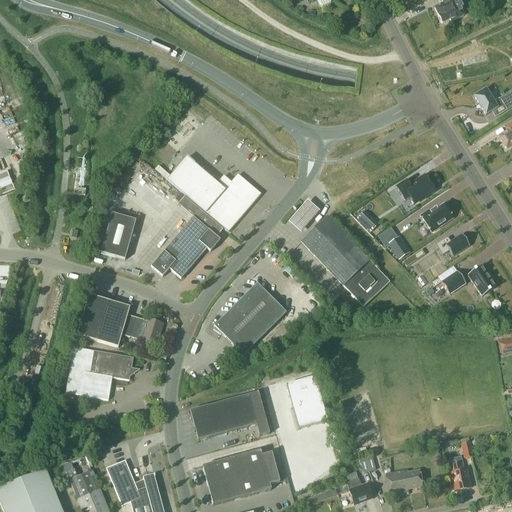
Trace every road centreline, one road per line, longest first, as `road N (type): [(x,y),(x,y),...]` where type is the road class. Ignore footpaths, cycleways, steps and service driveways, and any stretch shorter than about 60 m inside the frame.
road 1 (primary): [(511,63),(421,82),(325,76),(236,44),(170,0)]
road 2 (tertiary): [(61,10),(148,40),(316,133)]
road 3 (tertiary): [(192,315),(304,181),(316,133)]
road 4 (tertiary): [(188,511),(170,399),(192,315)]
road 5 (tertiary): [(511,235),(428,97)]
road 6 (unclassified): [(192,315),(51,263)]
road 7 (unclassified): [(51,263),(23,363),(0,396)]
road 8 (tertiary): [(316,133),(364,129),(428,97)]
